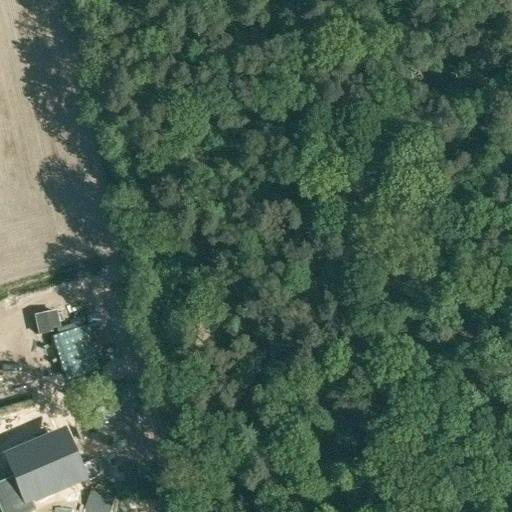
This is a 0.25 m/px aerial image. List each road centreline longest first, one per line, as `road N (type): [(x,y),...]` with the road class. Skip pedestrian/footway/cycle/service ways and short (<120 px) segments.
road 1 (track): [(204,511),(180,386),(209,319),(204,133),(215,32),(204,0)]
road 2 (track): [(209,319),(272,320),(370,271),(436,251),(511,139)]
